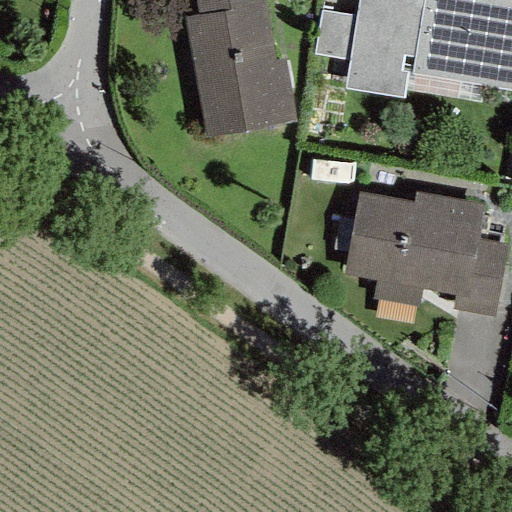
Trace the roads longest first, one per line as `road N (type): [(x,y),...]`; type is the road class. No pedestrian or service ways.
road 1 (residential): [(511,474),(71,160)]
road 2 (residential): [(71,160),(84,0)]
